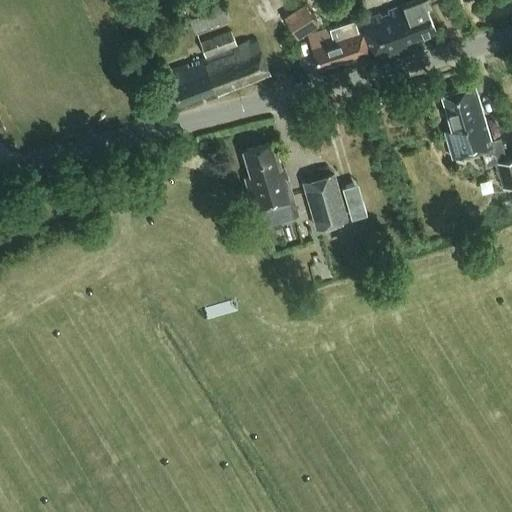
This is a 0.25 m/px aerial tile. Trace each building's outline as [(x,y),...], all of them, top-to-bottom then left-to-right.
[(177,0),(192,32),(227,18),(221,5),(199,15),(192,0),(177,0)] [(432,8),(429,0),(407,0),(401,2),(402,5),(359,21),(374,61),(409,51),(406,43),(436,32),(428,9),(432,8)] [(316,24),(302,3),(281,16),(295,38),(316,24)] [(154,29),(173,19),(166,5),(147,14),(154,29)] [(332,35),(330,28),(308,36),(319,70),(351,60),(353,66),(372,59),(359,26),(332,35)] [(232,30),(201,41),(205,55),(166,66),(177,104),(215,93),(217,100),(272,85),(259,39),(237,46),(232,30)] [(491,140),(476,85),(442,94),(452,129),(445,130),(453,158),(482,150),(486,165),(496,162),(503,187),(511,184),(511,157),(507,159),(501,137),(491,140)] [(270,142),(242,150),(250,177),(244,179),(253,210),(292,198),(283,163),(280,164),(276,148),(272,149),(270,142)] [(348,217),(334,171),(302,181),(315,227),(348,217)]
